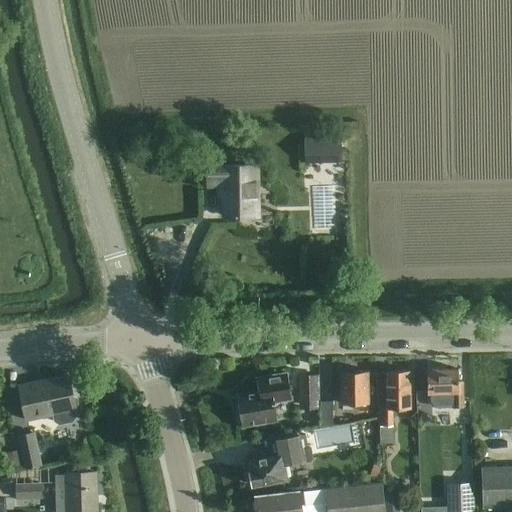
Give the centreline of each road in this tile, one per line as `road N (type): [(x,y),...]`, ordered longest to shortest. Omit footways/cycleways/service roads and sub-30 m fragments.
road 1 (unclassified): [(138,337),(511,330)]
road 2 (unclassified): [(138,337),(45,0)]
road 3 (unclassified): [(185,511),(138,337)]
road 4 (unclassified): [(0,350),(138,337)]
